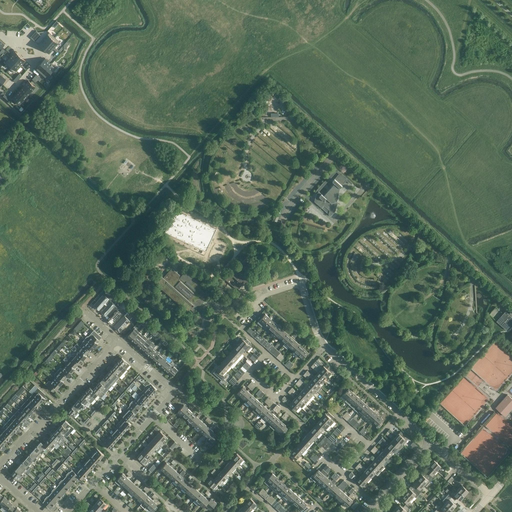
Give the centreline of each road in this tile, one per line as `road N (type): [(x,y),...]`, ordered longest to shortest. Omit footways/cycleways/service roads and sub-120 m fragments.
road 1 (residential): [(0,464),(116,339)]
road 2 (residential): [(244,317),(264,295),(298,284),(324,346)]
